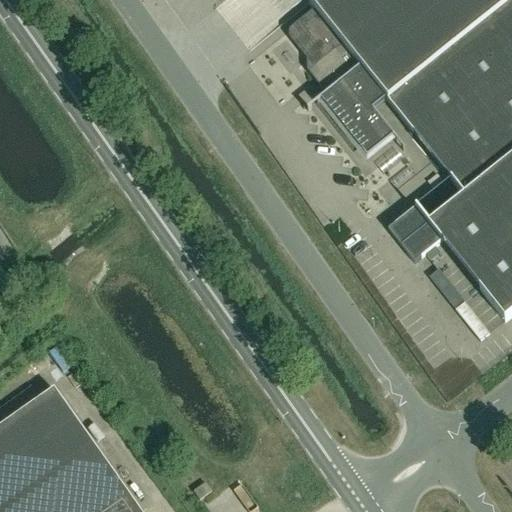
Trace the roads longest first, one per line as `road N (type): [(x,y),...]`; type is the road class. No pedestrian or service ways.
road 1 (tertiary): [(359,503),(4,0)]
road 2 (unclassified): [(440,448),(122,0)]
